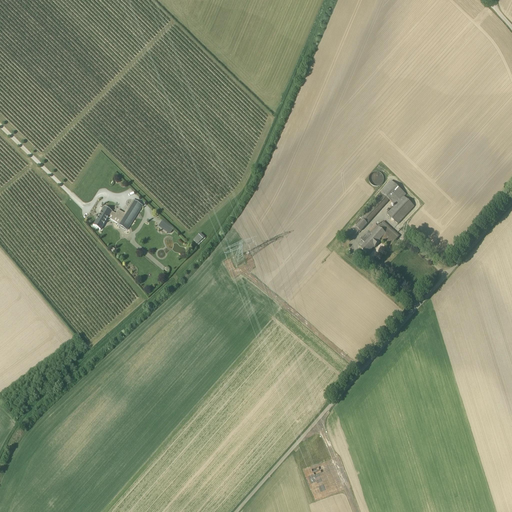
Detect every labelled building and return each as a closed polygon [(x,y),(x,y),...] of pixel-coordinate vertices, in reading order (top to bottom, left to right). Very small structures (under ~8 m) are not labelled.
[(373,173),(371,174),(371,175),(370,176),(369,177),(369,179),(369,180),(369,181),(369,182),(371,184),(372,185),(373,186),(375,187),(376,187),(378,187),(379,186),(381,185),(382,184),(383,183),(383,182),(384,180),(384,179),(383,178),(383,177),(382,175),(381,174),(380,173),(378,173),(377,172),(376,172),(374,172),(373,173)] [(414,207),(404,197),(406,195),(391,181),(380,192),(383,195),(361,219),(362,220),(355,227),(356,227),(355,227),(352,230),(352,231),(350,229),(344,236),(350,241),(360,231),(361,232),(389,200),(395,205),(387,214),(398,224),(414,207)] [(127,231),(143,206),(133,200),(124,214),(118,210),(116,214),(111,212),(111,211),(104,207),(93,226),(100,230),(108,218),(117,224),(117,225),(127,231)] [(170,234),(174,229),(162,220),(158,226),(168,234),(169,233),(170,234)] [(428,240),(439,246),(443,240),(431,233),(421,226),(423,224),(416,220),(412,226),(418,229),(419,227),(424,230),(422,232),(430,237),(428,240)] [(399,237),(387,226),(383,222),(378,227),(375,224),(361,240),(365,243),(360,248),(368,254),(373,248),(374,248),(380,241),(381,239),(390,247),(399,237)]
